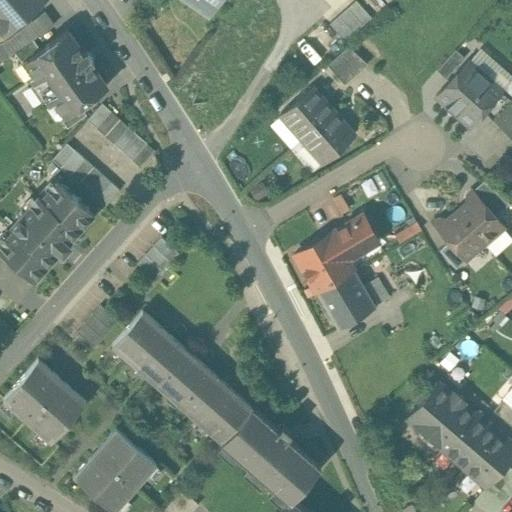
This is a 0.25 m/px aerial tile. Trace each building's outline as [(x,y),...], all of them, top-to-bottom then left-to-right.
[(0,0),(0,16),(7,25),(3,29),(4,30),(24,13),(38,0),(0,0)] [(190,0),(190,1),(209,13),(217,0),(190,0)] [(383,0),(350,0),(336,13),(354,33),(387,5),(383,0)] [(11,37),(0,44),(0,59),(1,61),(33,39),(53,24),(43,11),(31,20),(11,37)] [(0,44),(11,37),(31,20),(24,13),(4,30),(3,29),(7,25),(0,16),(0,44)] [(40,49),(26,59),(65,114),(79,104),(106,85),(90,62),(93,60),(86,50),(83,52),(67,30),(40,49)] [(33,39),(14,52),(21,62),(26,59),(40,49),(33,39)] [(367,64),(348,46),(338,55),(355,74),(367,64)] [(455,49),(437,70),(446,78),(464,57),(455,49)] [(355,74),(338,55),(327,65),(344,84),(355,74)] [(502,90),(467,60),(435,95),(470,126),(484,110),(502,90)] [(313,85),(282,112),(303,136),(334,109),(313,85)] [(511,100),(511,99),(502,90),(484,110),(492,119),(511,100)] [(511,100),(492,119),(511,140),(511,139),(511,100)] [(155,150),(102,103),(87,119),(140,166),(155,150)] [(79,104),(65,114),(60,117),(67,127),(86,114),(79,104)] [(334,109),(303,136),(325,160),(355,133),(334,109)] [(119,190),(66,142),(52,159),(105,206),(119,190)] [(41,198),(38,196),(10,226),(13,229),(0,243),(0,249),(34,279),(59,251),(62,254),(70,244),(67,241),(93,213),(57,180),(41,198)] [(509,203),(483,180),(473,189),(495,215),(509,203)] [(473,189),(472,188),(466,194),(466,203),(457,211),(485,243),(505,226),(495,215),(473,189)] [(485,243),(457,211),(448,218),(439,218),(433,223),(449,242),(465,260),(485,243)] [(378,237),(364,213),(352,220),(366,245),(378,237)] [(344,226),(332,233),(343,251),(355,244),(344,226)] [(332,232),(296,253),(317,290),(353,269),(343,251),(332,233),(332,232)] [(160,236),(137,262),(154,278),(178,252),(160,236)] [(449,242),(440,250),(456,268),(465,260),(449,242)] [(353,269),(317,290),(339,327),(375,306),(363,285),(353,269)] [(378,277),(363,285),(375,306),(389,296),(378,277)] [(100,304),(76,331),(94,347),(118,320),(100,304)] [(250,406),(142,310),(113,343),(222,439),(250,406)] [(38,359),(4,396),(50,438),(84,400),(38,359)] [(451,396),(437,383),(428,394),(425,391),(416,401),(419,404),(408,417),(445,449),(474,415),(461,404),(464,400),(454,392),(451,396)] [(511,383),(502,397),(511,404),(511,383)] [(511,406),(503,399),(494,410),(511,425),(511,406)] [(288,500),(292,495),(320,464),(253,404),(222,439),(220,441),(288,500)] [(478,419),(474,415),(445,449),(466,467),(495,433),(487,426),(489,425),(480,417),(478,419)] [(116,428),(75,474),(113,508),(155,462),(116,428)] [(495,433),(466,467),(487,485),(490,482),(506,463),(511,456),(511,447),(511,448),(511,447),(511,444),(505,438),(503,440),(495,433)] [(511,474),(511,468),(506,463),(490,482),(499,489),(511,474)] [(511,474),(499,489),(508,497),(511,492),(511,474)] [(487,485),(474,500),(483,508),(499,489),(490,482),(487,485)] [(180,487),(157,511),(191,511),(198,504),(180,487)] [(499,489),(483,508),(488,511),(495,511),(508,497),(499,489)] [(310,511),(292,495),(288,500),(277,511),(276,510),(273,511),(310,511)]
